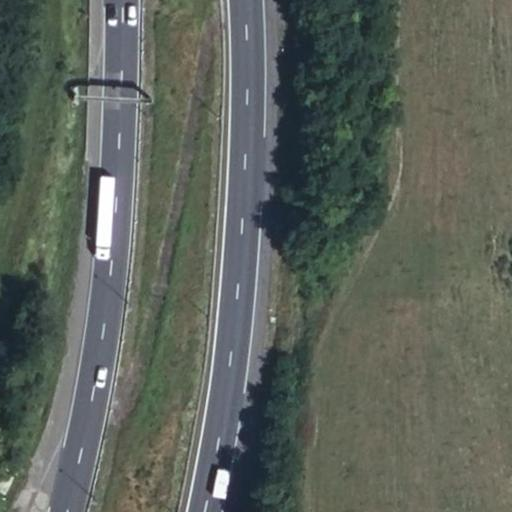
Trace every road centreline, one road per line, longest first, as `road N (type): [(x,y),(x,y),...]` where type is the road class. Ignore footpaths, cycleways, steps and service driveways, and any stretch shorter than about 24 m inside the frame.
road 1 (trunk): [(124,0),(116,236),(103,351),(69,511)]
road 2 (trunk): [(206,511),(237,327),(250,178),(250,0)]
road 3 (track): [(47,0),(49,38),(0,264)]
